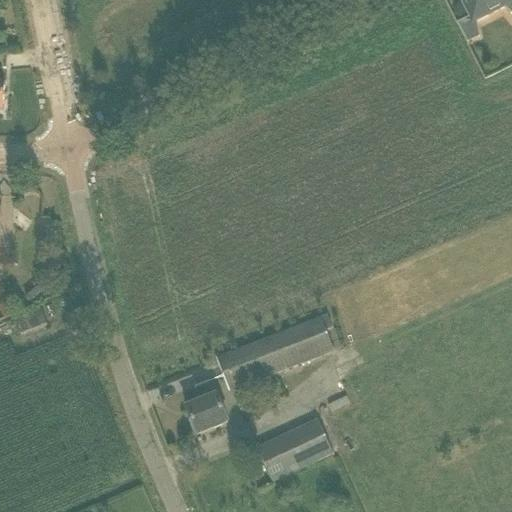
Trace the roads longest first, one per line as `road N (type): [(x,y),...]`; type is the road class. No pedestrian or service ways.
road 1 (unclassified): [(165,511),(98,369),(64,146)]
road 2 (unclassified): [(64,146),(119,130),(331,0)]
road 3 (residential): [(64,146),(37,0)]
